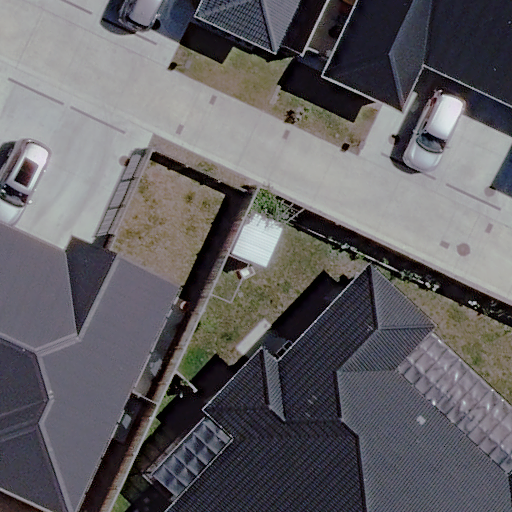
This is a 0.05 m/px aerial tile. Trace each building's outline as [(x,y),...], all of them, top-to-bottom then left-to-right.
[(196,0),(190,14),(264,47),(286,0),(196,0)] [(486,92),(511,33),(511,0),(349,0),(316,72),(388,105),(410,57),(486,92)] [(511,33),(486,92),(511,103),(511,33)] [(0,255),(11,232),(0,227),(0,255)] [(53,252),(11,232),(0,255),(0,490),(47,511),(59,511),(166,281),(62,233),(53,252)] [(154,511),(511,511),(511,406),(362,266),(270,363),(256,350),(200,409),(228,435),(154,511)]
